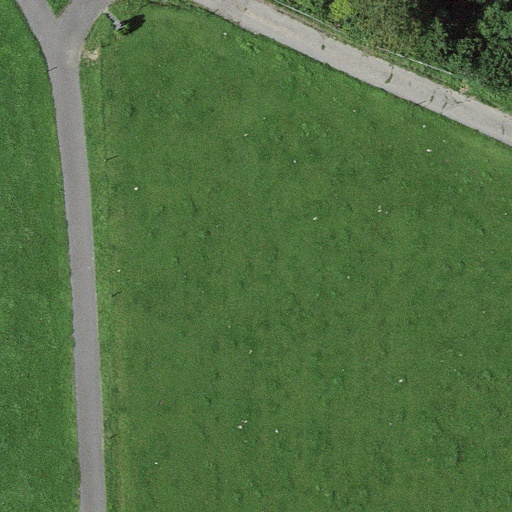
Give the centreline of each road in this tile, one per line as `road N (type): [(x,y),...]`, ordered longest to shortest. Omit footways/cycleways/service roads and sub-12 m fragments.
road 1 (track): [(52,0),(86,511)]
road 2 (track): [(511,144),(173,0)]
